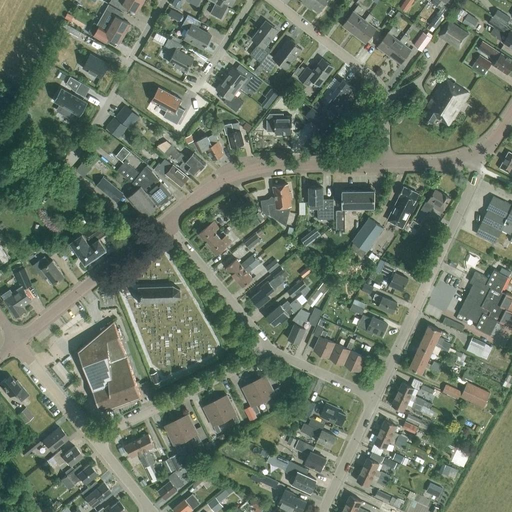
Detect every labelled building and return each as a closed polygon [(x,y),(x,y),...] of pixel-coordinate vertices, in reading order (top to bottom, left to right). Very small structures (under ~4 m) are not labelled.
[(143,2),(139,0),(110,0),(109,2),(122,10),(126,5),(138,12),(143,2)] [(178,0),(173,0),(171,5),(179,9),(182,2),(178,0)] [(223,5),(225,0),(209,0),(215,3),(210,14),(221,20),(228,7),(223,5)] [(319,12),(327,0),(309,0),(306,5),(311,9),(312,7),(319,12)] [(406,11),(414,0),(405,0),(400,7),(406,11)] [(440,9),(446,0),(440,0),(436,6),(440,9)] [(121,12),(108,4),(100,19),(125,33),(131,24),(118,17),(121,12)] [(342,25),(354,34),(369,13),(364,20),(356,15),(362,8),(357,5),(342,25)] [(478,20),(468,13),(460,7),(454,16),(472,28),(478,20)] [(511,18),(499,10),(495,17),(507,25),(511,18)] [(368,23),(373,16),(369,13),(354,34),(365,43),(376,29),(368,23)] [(430,24),(435,28),(444,17),(438,13),(430,24)] [(204,49),(211,35),(198,29),(201,22),(188,15),(182,27),(189,31),(185,39),(204,49)] [(501,42),(511,49),(511,30),(492,17),(487,23),(506,36),(501,42)] [(125,33),(100,19),(97,24),(94,22),(88,32),(94,36),(105,42),(108,36),(120,43),(125,33)] [(460,49),(470,34),(449,20),(438,35),(460,49)] [(259,43),(250,54),(262,63),(262,62),(268,54),(272,50),(266,45),(277,30),(265,21),(253,38),(259,43)] [(378,47),(389,55),(404,35),(404,34),(399,41),(392,36),(397,29),(393,26),(378,47)] [(422,51),(431,38),(423,32),(413,45),(422,51)] [(160,42),(165,44),(169,38),(164,35),(160,42)] [(403,44),(407,37),(404,35),(389,55),(400,63),(411,49),(403,44)] [(182,45),(169,38),(165,44),(165,46),(175,51),(169,63),(187,72),(194,58),(179,50),(182,45)] [(262,63),(260,65),(264,68),(270,73),(272,70),(277,63),(285,69),(290,62),(291,62),(301,49),(288,39),(280,50),(279,49),(277,51),(279,52),(274,58),(268,54),(262,62),(262,63)] [(509,71),(510,71),(511,68),(511,67),(511,66),(511,60),(482,41),(478,47),(497,60),(494,65),(507,73),(509,71)] [(238,54),(242,47),(235,43),(231,50),(238,54)] [(102,77),(110,62),(91,51),(83,66),(102,77)] [(488,70),(491,64),(479,56),(475,61),(488,70)] [(321,84),(333,68),(321,59),(312,71),(306,67),(298,77),(308,85),(313,78),(321,84)] [(233,67),(224,78),(238,89),(244,82),(256,91),(262,82),(249,72),(246,77),(233,67)] [(76,92),(81,82),(71,76),(67,83),(74,91),(76,92)] [(234,95),(238,89),(224,78),(216,89),(229,99),(225,104),(236,112),(244,102),(234,95)] [(453,119),(470,93),(445,78),(427,106),(430,108),(424,118),(432,123),(436,117),(449,125),(453,119)] [(341,104),(353,88),(342,80),(333,92),(328,88),(319,99),(329,106),(334,99),(341,104)] [(179,99),(156,87),(149,101),(165,109),(161,116),(175,124),(183,110),(176,106),(179,99)] [(80,117),(87,103),(61,89),(53,103),(62,108),(59,112),(71,119),(74,114),(80,117)] [(323,106),(317,101),(313,106),(320,111),(323,106)] [(140,117),(126,105),(116,116),(131,128),(140,117)] [(305,116),(323,131),(330,122),(312,108),(305,116)] [(284,133),(293,133),(293,115),(281,116),(281,113),(276,113),(276,116),(275,116),(275,133),(278,133),(279,134),(282,134),(284,133)] [(115,117),(107,127),(117,136),(126,126),(115,117)] [(248,131),(252,126),(246,122),(242,127),(248,131)] [(228,133),(232,147),(244,144),(239,123),(224,126),(226,134),(228,133)] [(222,148),(219,140),(218,141),(214,133),(208,136),(207,135),(194,141),(200,151),(205,148),(208,153),(209,152),(213,160),(218,157),(219,158),(222,156),(223,155),(224,154),(221,148),(222,148)] [(191,135),(184,138),(187,143),(194,140),(191,135)] [(181,159),(183,161),(179,166),(186,172),(188,170),(194,175),(201,168),(203,168),(205,166),(205,164),(206,163),(193,152),(188,158),(181,152),(180,152),(175,149),(176,147),(171,143),(171,144),(170,144),(165,151),(170,156),(171,155),(179,161),(181,159)] [(118,155),(125,160),(133,151),(126,145),(118,155)] [(511,153),(509,152),(500,167),(511,173),(511,153)] [(84,176),(91,167),(84,160),(76,170),(84,176)] [(158,206),(172,194),(166,188),(167,187),(163,183),(162,184),(152,171),(146,166),(140,173),(124,161),(117,170),(137,187),(140,184),(144,188),(145,188),(151,196),(158,206)] [(181,185),(188,176),(173,164),(169,169),(161,163),(157,168),(165,174),(166,173),(181,185)] [(104,176),(97,184),(117,201),(124,193),(104,176)] [(274,194),(274,200),(275,199),(276,203),(268,204),(270,215),(285,225),(291,203),(290,200),(291,199),(290,192),(289,193),(288,184),(274,186),(275,194),(274,194)] [(79,202),(86,193),(76,185),(69,194),(79,202)] [(419,194),(404,186),(398,196),(399,197),(387,219),(401,227),(409,214),(411,215),(418,202),(416,201),(419,195),(419,194)] [(144,217),(157,207),(141,187),(128,197),(144,217)] [(309,203),(315,202),(315,206),(318,206),(318,219),(334,218),(333,199),(323,199),(323,187),(315,188),(315,187),(311,187),(311,188),(309,188),(309,203)] [(433,207),(442,213),(451,199),(444,194),(443,195),(436,190),(427,203),(426,202),(421,209),(429,213),(433,207)] [(345,207),(376,206),(375,191),(342,191),(342,210),(336,210),(336,231),(346,231),(345,207)] [(244,211),(255,203),(247,193),(237,201),(244,211)] [(511,206),(494,197),(482,222),(483,223),(477,234),(495,242),(501,229),(511,234),(511,237),(511,240),(511,206)] [(99,238),(114,227),(106,216),(105,217),(101,212),(97,215),(100,220),(70,242),(86,264),(107,249),(99,238)] [(264,219),(259,212),(254,216),(259,223),(264,219)] [(369,218),(353,241),(348,247),(362,257),(383,229),(369,218)] [(406,232),(414,237),(422,225),(414,220),(406,232)] [(199,233),(208,243),(218,235),(215,231),(219,227),(214,221),(199,233)] [(241,242),(254,233),(250,227),(237,237),(241,242)] [(315,227),(308,233),(313,240),(321,234),(315,227)] [(249,249),(260,240),(256,234),(245,243),(249,249)] [(217,254),(231,242),(226,236),(222,239),(218,235),(208,243),(217,254)] [(50,256),(55,252),(47,242),(42,245),(50,256)] [(306,258),(312,253),(307,247),(301,252),(306,258)] [(235,277),(257,258),(254,255),(242,265),(237,259),(227,267),(235,277)] [(64,275),(53,260),(50,262),(45,256),(33,264),(43,278),(47,275),(53,283),(64,275)] [(261,264),(257,258),(235,277),(243,286),(253,278),(249,273),(261,264)] [(270,273),(280,265),(275,258),(265,267),(270,273)] [(403,291),(408,278),(395,273),(392,272),(394,266),(385,262),(380,272),(392,278),(389,285),(403,291)] [(303,277),(314,268),(311,264),(300,273),(303,277)] [(280,275),(285,271),(281,265),(271,273),(275,278),(269,283),(267,282),(261,287),(263,289),(252,297),(259,307),(271,297),(268,294),(278,285),(278,284),(284,280),(280,275)] [(31,300),(23,288),(31,284),(24,268),(17,272),(22,282),(20,283),(22,286),(12,292),(10,289),(2,294),(16,316),(24,310),(21,306),(31,300)] [(511,295),(507,292),(506,294),(501,291),(509,277),(494,269),(489,278),(476,272),(473,278),(476,279),(459,313),(477,323),(475,327),(477,328),(491,335),(494,328),(498,320),(511,326),(511,295)] [(301,291),(307,285),(307,284),(310,282),(306,277),(287,291),(292,297),(301,291)] [(324,283),(323,282),(318,288),(320,289),(325,293),(330,287),(324,283)] [(370,294),(374,287),(365,283),(361,290),(370,294)] [(173,301),(180,297),(180,289),(173,286),(138,287),(138,302),(173,301)] [(392,313),(397,303),(383,297),(375,294),(373,299),(380,302),(378,306),(392,313)] [(330,297),(326,304),(332,307),(335,300),(330,297)] [(281,305),(267,316),(274,325),(280,321),(282,323),(290,316),(289,316),(302,306),(296,298),(289,303),(288,302),(282,306),(281,305)] [(361,314),(364,309),(353,304),(349,312),(354,315),(356,312),(361,314)] [(315,325),(322,310),(315,307),(309,322),(315,325)] [(310,312),(301,308),(293,320),(296,321),(295,324),(288,338),(299,343),(306,329),(301,327),(304,320),(306,321),(310,312)] [(372,317),(372,318),(363,314),(362,318),(361,318),(357,326),(366,330),(365,331),(372,334),(373,332),(382,336),(385,328),(387,325),(372,317)] [(443,322),(462,331),(464,326),(445,317),(443,322)] [(142,396),(114,321),(78,349),(101,411),(142,396)] [(426,328),(423,336),(449,347),(451,343),(438,337),(441,331),(428,326),(426,328)] [(329,357),(335,343),(325,338),(328,332),(324,330),(321,336),(314,350),(329,357)] [(449,347),(423,336),(419,346),(431,352),(435,345),(448,351),(449,347)] [(486,359),(492,347),(471,338),(466,349),(475,353),(475,354),(486,359)] [(344,364),(353,344),(350,342),(347,348),(335,343),(329,357),(344,364)] [(354,344),(353,344),(344,364),(360,371),(366,357),(369,351),(365,349),(362,355),(351,350),(354,344)] [(427,362),(431,352),(419,346),(414,356),(427,362)] [(511,353),(495,348),(490,363),(509,370),(511,361),(511,353)] [(422,373),(425,366),(427,362),(414,356),(409,367),(422,373)] [(433,359),(431,364),(439,368),(442,363),(433,359)] [(431,364),(429,369),(437,373),(439,368),(431,364)] [(156,386),(163,383),(162,380),(160,380),(156,372),(152,374),(156,386)] [(29,394),(17,379),(14,381),(9,375),(0,382),(0,383),(6,390),(5,391),(8,395),(9,395),(10,396),(14,392),(21,401),(29,394)] [(266,376),(255,381),(264,401),(272,397),(275,404),(285,399),(279,387),(274,390),(266,376)] [(255,381),(243,387),(253,406),(256,414),(260,412),(257,404),(264,401),(255,381)] [(402,382),(397,393),(423,405),(430,408),(432,404),(425,401),(411,394),(414,388),(402,382)] [(468,382),(461,397),(483,407),(490,392),(468,382)] [(431,395),(434,389),(423,384),(420,390),(431,395)] [(445,385),(443,391),(458,398),(461,392),(445,385)] [(397,393),(392,405),(404,411),(407,404),(421,410),(423,405),(397,393)] [(237,414),(227,395),(215,401),(223,417),(224,416),(226,420),(233,416),(236,423),(240,422),(237,414)] [(310,416),(315,403),(308,400),(303,412),(310,416)] [(223,417),(215,401),(204,407),(214,426),(217,433),(221,431),(218,424),(226,420),(224,416),(223,417)] [(325,407),(321,416),(327,419),(341,425),(345,415),(338,411),(339,408),(327,403),(325,407)] [(257,417),(251,405),(244,409),(250,420),(257,417)] [(423,405),(421,410),(436,417),(438,412),(430,409),(423,405)] [(25,422),(33,417),(25,407),(18,413),(25,422)] [(304,421),(307,416),(299,413),(296,418),(304,421)] [(198,434),(189,414),(177,420),(187,439),(194,436),(198,443),(202,441),(198,434)] [(409,414),(406,420),(419,425),(421,420),(409,414)] [(311,418),(308,424),(304,423),(300,430),(311,435),(312,433),(319,436),(317,441),(331,447),(336,436),(322,430),(325,424),(311,418)] [(187,439),(177,420),(165,426),(175,445),(179,452),(183,450),(179,443),(187,439)] [(385,420),(380,431),(405,443),(406,441),(408,439),(394,432),(397,425),(385,420)] [(415,433),(418,426),(405,420),(402,427),(415,433)] [(52,451),(68,438),(59,428),(43,441),(52,451)] [(405,443),(380,431),(375,443),(386,448),(389,442),(403,448),(405,443)] [(148,434),(137,439),(149,465),(152,470),(153,470),(158,480),(160,478),(157,472),(155,471),(152,464),(154,463),(147,449),(154,446),(148,434)] [(293,446),(296,439),(290,436),(287,443),(293,446)] [(25,456),(41,443),(37,438),(21,451),(25,456)] [(138,453),(145,467),(149,465),(137,439),(126,445),(131,457),(138,453)] [(315,447),(298,439),(294,448),(309,455),(305,463),(320,470),(326,458),(312,452),(315,447)] [(210,441),(205,444),(208,451),(214,448),(210,441)] [(70,466),(82,456),(75,446),(65,455),(61,450),(52,457),(60,466),(66,461),(70,466)] [(401,463),(404,457),(391,451),(388,457),(401,463)] [(176,468),(183,466),(177,454),(170,457),(176,468)] [(399,464),(385,457),(381,463),(396,469),(399,464)] [(174,470),(168,458),(163,461),(168,472),(174,470)] [(367,458),(362,469),(387,481),(390,476),(376,469),(379,463),(367,458)] [(286,469),(285,472),(289,474),(293,475),(289,483),(293,484),(310,492),(316,479),(303,473),(305,468),(289,461),(286,469)] [(196,480),(204,473),(195,462),(187,469),(196,480)] [(85,483),(97,473),(89,464),(78,473),(75,468),(60,480),(68,489),(81,479),(85,483)] [(149,465),(145,467),(147,472),(152,482),(157,480),(152,470),(149,465)] [(387,481),(362,469),(357,481),(369,486),(372,479),(385,486),(387,481)] [(277,482),(262,474),(259,473),(254,470),(250,478),(259,482),(260,481),(274,488),(277,482)] [(215,482),(211,477),(207,473),(193,484),(197,489),(203,484),(207,489),(215,482)] [(167,476),(160,479),(164,485),(158,489),(165,498),(183,483),(177,476),(171,481),(167,476)] [(89,486),(81,492),(93,506),(111,491),(103,482),(93,490),(89,486)] [(442,487),(436,484),(432,495),(438,497),(442,487)] [(219,502),(232,491),(228,486),(215,497),(207,503),(214,511),(215,511),(223,506),(219,502)] [(301,511),(306,501),(292,495),(293,492),(285,489),(278,504),(292,511),(294,508),(301,511)] [(388,502),(391,495),(378,489),(375,496),(388,502)] [(410,491),(407,497),(413,500),(416,494),(410,491)] [(192,493),(185,499),(184,499),(173,508),(176,511),(185,511),(186,511),(188,511),(193,509),(193,508),(200,502),(192,493)] [(350,495),(345,507),(355,511),(369,511),(358,507),(361,501),(350,495)] [(396,506),(399,500),(392,496),(389,503),(396,506)] [(251,504),(262,508),(264,502),(253,499),(251,504)] [(55,511),(58,510),(51,501),(47,504),(53,511),(55,511)] [(123,511),(127,511),(119,501),(107,511),(103,508),(97,511),(123,511)] [(384,502),(381,508),(390,511),(398,511),(400,510),(384,502)]
